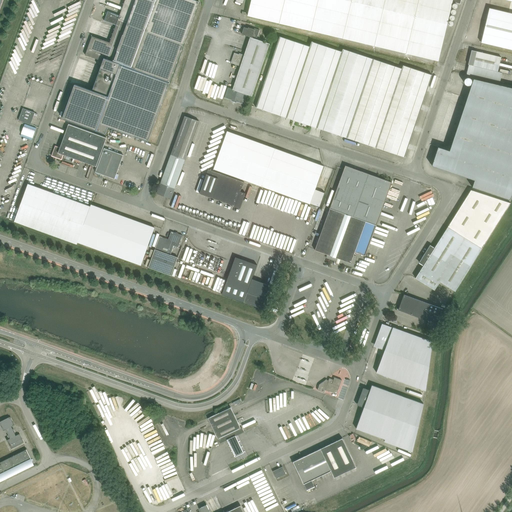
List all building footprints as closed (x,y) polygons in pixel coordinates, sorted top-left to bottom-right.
[(148,141),(199,1),(194,0),(125,0),(119,16),(108,11),(104,21),(116,25),(110,43),(92,36),(85,55),(103,61),(92,91),(75,84),(62,118),(106,134),(108,127),(148,141)] [(235,0),(235,1),(243,4),(244,0),(251,0),(248,16),(438,61),(452,0),(235,0)] [(511,13),(489,8),(481,42),(511,49),(511,13)] [(242,34),(250,37),(256,39),(260,30),(252,27),(251,28),(248,27),(248,28),(244,27),(242,34)] [(270,44),(256,39),(250,37),(244,56),(241,55),(242,54),(239,54),(239,55),(234,53),(231,63),(240,66),(233,89),(228,88),(225,98),(232,100),(232,101),(236,102),(236,101),(244,104),(247,94),(252,96),(270,44)] [(280,37),(256,108),(405,157),(432,75),(403,65),(402,69),(343,49),(342,52),(312,42),(310,47),(280,37)] [(498,72),(501,57),(471,50),(468,65),(469,65),(467,74),(500,82),(502,73),(498,72)] [(511,194),(511,87),(473,79),(449,150),(438,147),(432,166),(474,180),(472,187),(510,200),(511,194)] [(19,120),(30,124),(38,104),(26,100),(19,120)] [(199,121),(185,116),(157,193),(171,198),(199,121)] [(96,167),(107,138),(69,124),(60,148),(55,146),(52,156),(61,159),(63,155),(96,167)] [(213,170),(310,204),(323,166),(280,150),(281,149),(266,144),(266,145),(227,131),(213,170)] [(115,179),(123,155),(104,148),(95,172),(115,179)] [(133,171),(135,172),(137,168),(126,162),(124,166),(130,169),(129,172),(132,173),(133,171)] [(345,166),(315,250),(351,263),(355,252),(363,255),(374,224),(376,225),(392,182),(345,166)] [(208,169),(199,193),(235,206),(235,207),(240,209),(245,193),(240,191),(244,182),(208,169)] [(77,242),(91,206),(28,184),(14,221),(77,244),(77,242)] [(455,291),(510,203),(471,190),(434,248),(430,246),(419,263),(423,265),(415,278),(434,290),(440,281),(455,291)] [(118,257),(132,219),(91,205),(91,206),(77,242),(118,257)] [(141,265),(155,227),(132,219),(118,257),(141,265)] [(178,257),(170,255),(174,246),(178,247),(182,235),(171,231),(168,239),(159,236),(148,267),(171,276),(178,257)] [(247,293),(252,279),(257,265),(235,257),(222,294),(243,302),(247,293)] [(263,309),(271,286),(252,279),(247,293),(243,302),(263,309)] [(443,309),(404,294),(398,310),(428,321),(428,322),(430,326),(436,329),(443,309)] [(376,373),(426,390),(432,342),(393,327),(376,373)] [(324,392),(325,390),(337,394),(342,380),(334,377),(333,380),(329,378),(328,380),(326,380),(319,385),(317,390),(324,392)] [(423,404),(372,385),(370,391),(364,389),(358,404),(364,407),(356,428),(385,439),(384,441),(412,451),(423,404)] [(241,428),(231,407),(208,418),(220,443),(243,432),(244,431),(242,428),(241,428),(240,428),(241,428)] [(11,427),(14,426),(10,417),(0,421),(0,423),(3,431),(6,429),(10,438),(16,436),(11,427)] [(367,445),(371,435),(358,431),(354,441),(367,445)] [(16,436),(10,438),(7,440),(11,449),(23,443),(19,434),(16,436)] [(356,467),(342,438),(293,462),(304,484),(331,471),(334,477),(356,467)] [(138,456),(151,495),(173,488),(166,466),(165,466),(157,442),(143,447),(145,454),(138,456)] [(32,461),(26,449),(23,451),(29,463),(32,461)] [(29,463),(23,451),(20,453),(26,465),(29,463)] [(26,465),(20,453),(15,455),(21,467),(26,465)] [(21,467),(15,455),(10,457),(16,469),(21,467)] [(16,469),(10,457),(5,460),(11,472),(16,469)] [(11,472),(5,460),(0,462),(1,464),(0,464),(0,475),(5,473),(6,474),(11,472)] [(282,467),(273,471),(276,479),(286,474),(282,467)]
